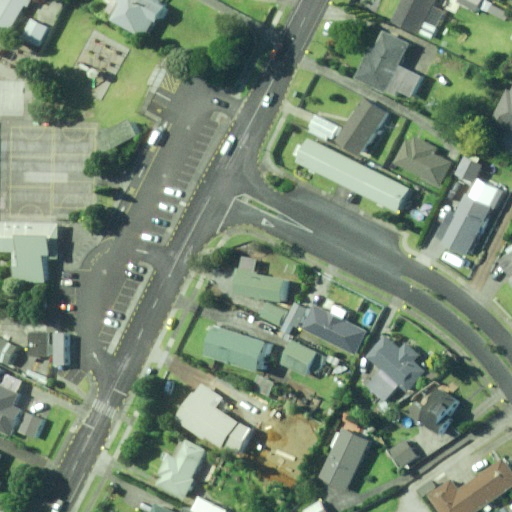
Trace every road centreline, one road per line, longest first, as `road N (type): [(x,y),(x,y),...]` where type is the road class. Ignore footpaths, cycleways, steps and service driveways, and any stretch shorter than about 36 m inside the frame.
road 1 (tertiary): [(50,511),(215,183)]
road 2 (residential): [(511,374),(449,307),(215,183)]
road 3 (residential): [(215,183),(308,0)]
